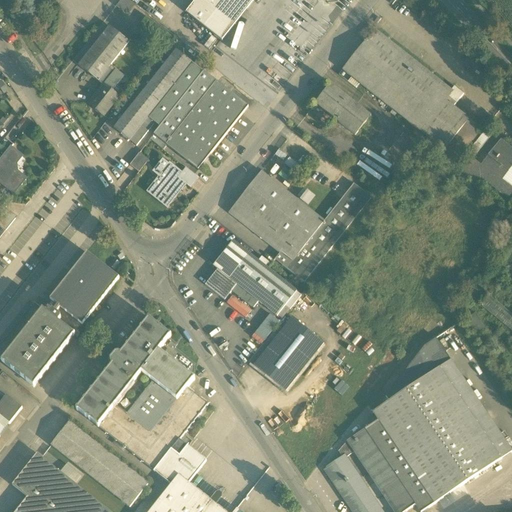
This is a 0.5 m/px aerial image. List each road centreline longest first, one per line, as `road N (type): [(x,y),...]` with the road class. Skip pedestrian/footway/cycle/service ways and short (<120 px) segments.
road 1 (unclassified): [(368,0),(150,268)]
road 2 (unclassified): [(150,268),(316,511)]
road 3 (unclassified): [(0,42),(150,268)]
road 4 (unclassified): [(150,268),(0,475)]
